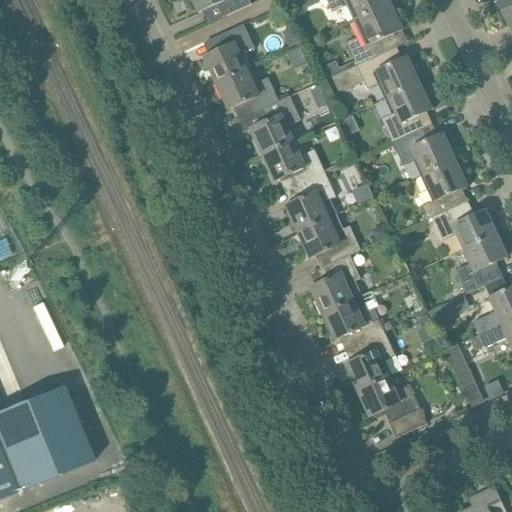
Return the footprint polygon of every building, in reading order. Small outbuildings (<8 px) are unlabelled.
[(225,18),(253,5),(250,0),(192,0),(199,14),(224,3),(229,15),(224,17),(225,18)] [(301,10),(320,1),(319,0),(300,0),(297,2),(301,10)] [(356,22),(391,5),(390,3),(388,4),(386,0),(327,0),(334,14),(349,7),(356,22)] [(511,0),(497,0),(511,32),(511,0)] [(336,64),(322,70),(328,81),(387,54),(398,49),(397,48),(394,50),(389,38),(403,31),(402,30),(401,31),(390,8),(391,7),(391,5),(356,22),(363,37),(348,43),(358,66),(341,74),(336,64)] [(221,51),(206,58),(218,85),(248,71),(251,70),(244,55),(256,50),(245,26),(215,39),(221,51)] [(391,98),(419,84),(407,59),(392,66),(387,54),(328,81),(333,93),(338,91),(340,94),(343,92),(347,93),(353,90),(355,86),(365,82),(369,90),(384,83),(391,98)] [(246,118),(262,111),(281,102),(270,78),(254,86),(248,71),(218,85),(230,111),(241,106),(246,118)] [(394,144),(422,131),(416,118),(432,111),(419,84),(391,98),(398,113),(383,120),(394,144)] [(267,123),(252,130),(264,156),(293,143),(297,140),(291,126),(302,121),(291,98),(281,102),(262,111),(267,123)] [(426,175),(455,162),(443,136),(427,143),(422,131),(394,144),(404,168),(420,161),(426,175)] [(293,190),(326,175),(315,151),(300,158),(293,143),(264,156),(276,182),(287,178),(293,190)] [(455,162),(426,175),(438,200),(422,207),(429,221),(433,219),(463,205),(466,204),(466,203),(462,204),(457,193),(467,188),(455,162)] [(299,233),(328,220),(322,206),(337,199),(326,175),(293,190),(298,202),(287,207),(299,233)] [(467,250),(497,236),(486,212),(470,220),(463,205),(433,219),(443,242),(460,234),(467,250)] [(328,220),(299,233),(312,259),(327,252),(332,265),(362,252),(351,228),(345,231),(337,215),(328,220)] [(468,295),(478,290),(504,279),(503,278),(498,281),(491,266),(507,259),(497,236),(467,250),(474,265),(457,272),(468,295)] [(363,297),(356,282),(362,280),(351,257),(332,265),(321,270),(327,282),(312,289),(324,315),(363,297)] [(479,336),(511,322),(511,288),(490,298),(497,314),(474,324),(479,336)] [(375,308),(369,311),(363,297),(324,315),(336,341),(351,334),(357,347),(386,333),(394,330),(390,322),(383,326),(375,308)] [(434,326),(471,309),(465,297),(429,313),(434,326)] [(476,352),(485,348),(485,349),(509,339),(511,346),(511,322),(479,336),(471,341),(476,352)] [(386,333),(357,347),(362,359),(347,366),(359,392),(389,378),(393,376),(386,361),(397,356),(386,333)] [(476,384),(468,366),(459,346),(446,352),(455,372),(463,390),(476,384)] [(428,425),(420,407),(411,387),(395,393),(389,378),(359,392),(371,418),(386,411),(398,437),(397,438),(397,439),(428,425)] [(0,500),(93,463),(62,387),(0,412),(0,500)] [(505,511),(503,507),(494,489),(480,495),(482,499),(471,503),(474,509),(466,511),(505,511)]
